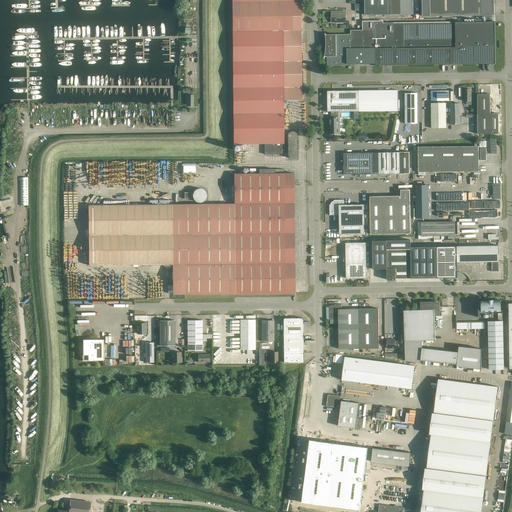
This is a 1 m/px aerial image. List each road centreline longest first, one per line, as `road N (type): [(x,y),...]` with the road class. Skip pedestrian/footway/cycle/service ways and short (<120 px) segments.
road 1 (unclassified): [(317,293),(315,81)]
road 2 (unclassified): [(315,81),(509,78)]
road 3 (unclassified): [(511,291),(317,293)]
road 4 (unclassified): [(138,309),(318,306)]
road 5 (unknown): [(422,79),(425,136),(451,138),(463,129),(461,79)]
